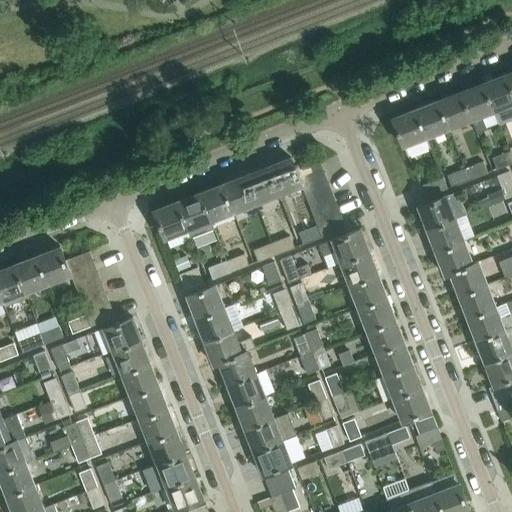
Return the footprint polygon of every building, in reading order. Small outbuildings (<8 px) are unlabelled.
[(511,88),(507,74),(506,73),(505,73),(506,75),(484,83),(483,82),(482,82),(483,83),(494,110),(499,124),(511,119),(511,88)] [(494,110),(483,83),(461,92),(461,90),(460,91),(460,92),(471,119),(476,133),(486,129),(481,115),(494,110)] [(471,119),(460,92),(439,101),(449,128),(471,119)] [(449,128),(439,101),(438,99),(437,100),(438,101),(416,109),(426,136),(449,128)] [(430,147),(426,136),(416,109),(416,108),(415,108),(415,110),(394,118),(393,117),(392,117),(407,156),(430,147)] [(511,162),(511,155),(510,156),(508,151),(492,157),(497,168),(511,162)] [(300,181),(295,170),(290,157),(289,157),(289,158),(269,166),(279,193),(301,184),(300,181)] [(483,160),(463,168),(465,174),(468,172),(471,178),(487,172),(483,160)] [(300,181),(324,172),(320,161),(295,170),(300,181)] [(279,193),(269,166),(268,167),(268,165),(267,166),(267,167),(246,175),(256,202),(279,193)] [(471,178),(468,172),(465,174),(463,168),(447,174),(451,186),(471,178)] [(497,175),(505,197),(511,194),(511,179),(508,171),(497,175)] [(304,192),(328,183),(324,172),(300,181),(301,184),(304,192)] [(256,202),(246,175),(245,174),(244,174),(245,176),(223,184),(233,211),(256,202)] [(424,197),(447,188),(443,176),(420,185),(424,197)] [(233,211),(223,184),(223,183),(222,183),(222,184),(200,193),(201,193),(211,220),(233,211)] [(333,194),(328,183),(304,192),(309,203),(333,194)] [(201,193),(200,193),(200,192),(199,192),(200,193),(178,201),(177,200),(177,201),(177,202),(188,229),(191,238),(214,229),(211,220),(201,193)] [(337,205),(333,194),(309,203),(313,214),(337,205)] [(447,195),(418,206),(419,207),(420,206),(428,228),(455,217),(447,195)] [(188,229),(177,202),(155,210),(155,209),(154,209),(165,238),(188,229)] [(274,207),(281,226),(293,222),(286,202),(274,207)] [(317,225),(341,216),(337,205),(313,214),(317,224),(316,225),(317,225)] [(346,227),(341,216),(317,225),(321,237),(346,227)] [(455,217),(428,228),(427,228),(427,229),(428,229),(437,250),(464,240),(455,217)] [(321,237),(317,225),(316,225),(299,231),(304,243),(321,237)] [(336,252),(340,262),(368,251),(359,229),(360,229),(360,228),(318,244),(323,257),(336,252)] [(290,235),(269,243),(271,248),(274,247),(276,253),(294,246),(290,235)] [(473,263),(464,240),(437,250),(435,251),(436,252),(437,251),(445,273),(444,273),(445,274),(451,272),(473,263)] [(276,253),(274,247),(271,248),(269,243),(253,249),(257,260),(276,253)] [(71,273),(70,270),(65,259),(60,245),(59,246),(60,247),(38,256),(37,254),(48,282),(71,273)] [(70,270),(94,261),(89,250),(65,259),(70,270)] [(369,250),(368,251),(340,262),(349,284),(376,273),(368,252),(369,251),(369,250)] [(244,252),(224,260),(226,265),(229,264),(232,270),(248,263),(244,252)] [(48,282),(37,254),(36,255),(37,256),(15,264),(25,291),(48,282)] [(280,259),(289,281),(311,273),(307,263),(296,267),(291,254),(280,259)] [(186,255),(175,259),(179,270),(190,266),(186,255)] [(511,257),(500,262),(506,276),(511,273),(511,257)] [(232,270),(229,264),(226,265),(224,260),(208,266),(213,277),(232,270)] [(75,281),(98,272),(94,261),(70,270),(71,273),(72,273),(75,281)] [(274,261),(263,266),(270,284),(281,279),(274,261)] [(478,261),(473,263),(451,272),(460,293),(487,283),(478,261)] [(28,297),(25,291),(15,264),(15,263),(14,263),(14,265),(0,270),(0,292),(3,299),(5,305),(28,297)] [(179,274),(185,289),(203,282),(197,266),(179,274)] [(79,292),(102,283),(98,272),(75,281),(79,292)] [(378,273),(376,273),(349,284),(358,307),(386,297),(387,297),(386,296),(385,296),(377,274),(378,274),(378,273)] [(291,287),(299,306),(304,304),(303,300),(308,298),(302,282),(291,287)] [(83,303),(106,294),(102,283),(79,292),(83,303)] [(487,283),(460,293),(459,294),(459,295),(460,294),(468,316),(496,306),(487,283)] [(189,296),(197,317),(224,307),(215,284),(187,295),(188,296),(189,296)] [(273,293),(281,313),(286,311),(285,307),(291,305),(284,289),(273,293)] [(111,305),(106,294),(83,303),(88,314),(111,305)] [(310,302),(308,298),(303,300),(304,304),(299,306),(305,323),(316,319),(313,309),(333,301),(331,294),(310,302)] [(394,319),(386,297),(358,307),(367,330),(394,320),(395,319),(395,318),(394,319)] [(115,317),(111,305),(88,314),(92,326),(115,317)] [(299,325),(291,305),(285,307),(286,311),(281,313),(288,330),(299,325)] [(501,319),(496,306),(468,316),(467,317),(468,318),(469,317),(477,339),(504,328),(511,324),(511,317),(511,315),(501,319)] [(224,307),(197,317),(196,317),(196,319),(197,318),(206,339),(204,340),(205,340),(233,329),(224,307)] [(68,322),(73,333),(92,326),(88,314),(68,322)] [(104,328),(112,350),(140,339),(131,318),(133,317),(132,316),(104,328)] [(403,341),(394,320),(367,330),(375,352),(403,342),(404,342),(404,341),(403,341)] [(40,333),(42,339),(45,337),(47,343),(64,336),(59,325),(40,333)] [(511,348),(504,328),(477,339),(476,339),(476,340),(478,340),(486,361),(511,351),(511,348)] [(251,336),(238,341),(233,329),(205,340),(205,341),(206,341),(214,362),(213,362),(214,364),(221,361),(247,349),(255,347),(251,336)] [(306,333),(312,349),(313,352),(319,350),(317,347),(323,344),(317,329),(306,333)] [(47,343),(45,337),(42,339),(40,333),(18,341),(23,352),(47,343)] [(312,349),(306,333),(293,338),(301,357),(307,355),(305,351),(312,349)] [(141,339),(140,339),(112,350),(121,372),(149,362),(140,340),(141,340),(141,339)] [(62,342),(50,347),(57,366),(69,361),(62,342)] [(411,364),(403,342),(375,352),(384,375),(412,365),(413,364),(412,363),(411,364)] [(0,348),(0,357),(1,361),(18,354),(14,343),(0,348)] [(331,364),(323,344),(317,347),(319,350),(313,352),(319,368),(331,364)] [(256,372),(247,349),(221,361),(229,382),(256,372)] [(319,368),(313,352),(312,349),(305,351),(307,355),(301,357),(307,373),(319,368)] [(45,350),(33,354),(40,372),(51,367),(45,350)] [(511,351),(486,361),(485,362),(485,363),(486,362),(494,384),(493,384),(494,385),(511,379),(511,378),(511,377),(511,351)] [(150,361),(149,362),(121,372),(130,395),(157,384),(149,363),(150,362),(150,361)] [(420,386),(412,365),(384,375),(393,397),(420,386)] [(61,375),(68,393),(73,391),(72,389),(79,386),(73,370),(61,375)] [(265,394),(256,372),(229,382),(228,383),(228,384),(229,384),(238,405),(265,394)] [(326,376),(333,395),(339,393),(338,390),(343,388),(336,372),(326,376)] [(44,381),(52,401),(57,399),(56,396),(62,394),(55,377),(44,381)] [(307,383),(315,402),(321,400),(320,397),(326,395),(319,378),(307,383)] [(511,390),(511,381),(511,379),(494,385),(489,387),(493,398),(511,390)] [(159,384),(157,384),(130,395),(139,418),(166,407),(158,385),(159,385),(159,384)] [(87,406),(79,386),(72,389),(73,391),(68,393),(75,411),(87,406)] [(421,386),(420,386),(393,397),(402,420),(430,409),(430,408),(429,409),(420,387),(422,387),(421,386)] [(344,391),(343,388),(338,390),(339,393),(333,395),(343,420),(360,413),(351,388),(344,391)] [(511,390),(493,398),(497,409),(511,403),(511,390)] [(69,413),(62,394),(56,396),(57,399),(52,401),(58,417),(69,413)] [(274,417),(265,394),(238,405),(236,405),(237,407),(238,406),(246,428),(274,417)] [(333,414),(326,395),(320,397),(321,400),(315,402),(321,418),(333,414)] [(511,403),(497,409),(501,421),(511,416),(511,403)] [(168,406),(166,407),(139,418),(148,440),(175,430),(166,408),(168,407),(168,406)] [(101,409),(90,412),(101,449),(112,445),(101,409)] [(414,423),(419,434),(437,427),(437,426),(433,415),(414,423)] [(87,416),(75,421),(81,437),(83,441),(89,439),(88,435),(93,432),(87,416)] [(274,417),(246,428),(245,428),(246,429),(247,429),(255,450),(282,440),(293,435),(289,424),(278,428),(274,417)] [(354,417),(343,421),(350,440),(361,436),(354,417)] [(3,418),(0,419),(0,445),(12,441),(3,418)] [(81,437),(75,421),(64,425),(71,445),(78,443),(77,439),(81,437)] [(337,424),(325,428),(332,447),(344,442),(337,424)] [(405,425),(385,433),(387,438),(390,437),(392,443),(409,436),(405,425)] [(176,429),(175,430),(148,440),(157,462),(184,452),(175,431),(177,430),(176,429)] [(101,452),(93,432),(88,435),(89,439),(83,441),(89,457),(101,452)] [(392,443),(390,437),(387,438),(385,433),(368,440),(372,450),(392,443)] [(27,435),(12,441),(0,445),(0,471),(27,461),(36,457),(27,435)] [(89,457),(83,441),(81,437),(77,439),(78,443),(71,445),(78,461),(89,457)] [(291,462),(282,440),(255,450),(254,451),(256,451),(264,473),(286,464),(291,462)] [(359,443),(343,449),(347,460),(352,472),(367,466),(363,454),(364,454),(359,443)] [(347,460),(343,449),(324,456),(328,468),(347,460)] [(185,451),(184,452),(157,462),(157,464),(145,469),(149,480),(162,475),(165,485),(193,475),(184,453),(186,452),(185,451)] [(121,452),(109,457),(121,492),(133,488),(121,452)] [(204,452),(193,455),(197,469),(208,466),(204,452)] [(95,464),(103,484),(108,481),(107,478),(113,476),(107,460),(95,464)] [(319,471),(315,460),(297,467),(301,478),(319,471)] [(36,483),(27,461),(0,471),(0,474),(8,494),(36,483)] [(267,485),(290,475),(286,464),(264,473),(263,473),(267,485)] [(79,471),(87,491),(92,489),(92,486),(97,484),(91,467),(79,471)] [(194,474),(193,475),(165,485),(175,509),(203,497),(201,497),(193,476),(194,475),(194,474)] [(271,495),(280,492),(292,487),(295,486),(290,475),(267,485),(271,495)] [(121,496),(113,476),(107,478),(108,481),(103,484),(109,500),(121,496)] [(443,511),(436,491),(432,479),(420,484),(425,496),(413,500),(417,511),(443,511)] [(459,482),(436,491),(443,511),(462,511),(468,510),(469,511),(470,511),(459,482)] [(29,511),(45,506),(36,483),(8,494),(6,494),(7,495),(8,495),(14,511),(29,511)] [(104,503),(97,484),(92,486),(92,489),(87,491),(93,507),(104,503)] [(299,505),(292,487),(280,492),(287,510),(299,505)] [(417,511),(413,500),(409,488),(386,497),(390,509),(391,511),(417,511)] [(280,511),(287,510),(280,492),(271,495),(272,496),(258,502),(261,508),(271,504),(274,511),(280,511)] [(45,506),(29,511),(58,511),(55,502),(45,506)] [(187,511),(208,511),(205,503),(187,511)]
